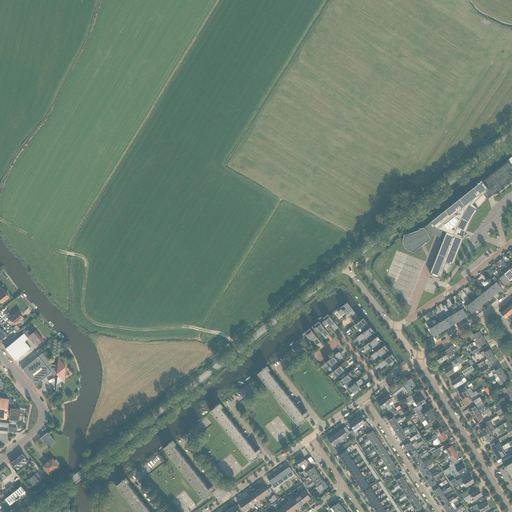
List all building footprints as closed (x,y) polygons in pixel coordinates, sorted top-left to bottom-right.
[(494,195),(511,180),(511,175),(509,173),(508,170),(511,167),(511,165),(508,160),(482,181),(482,180),(480,183),(478,183),(479,183),(430,222),(430,223),(424,228),(419,229),(420,230),(405,235),(404,235),(403,239),(403,243),(406,249),(409,251),(414,252),(415,251),(416,253),(423,249),(421,246),(423,244),(426,242),(427,243),(430,240),(431,240),(429,235),(434,233),(436,233),(445,237),(430,274),(437,277),(436,278),(438,278),(439,278),(440,279),(443,272),(449,275),(461,244),(464,238),(464,239),(465,239),(464,237),(465,236),(465,235),(467,234),(466,234),(465,234),(466,231),(469,225),(470,222),(471,219),(473,216),(475,214),(477,211),(479,208),(481,206),(483,204),(485,201),(488,199),(491,197),(494,195)] [(505,274),(510,280),(511,278),(511,272),(510,270),(501,259),(498,261),(503,268),(504,267),(508,271),(505,274)] [(505,284),(510,280),(505,274),(500,278),(505,284)] [(492,286),(497,293),(502,288),(497,282),(492,286)] [(487,290),(492,297),(497,293),(492,286),(487,290)] [(3,290),(0,292),(0,301),(1,303),(9,297),(3,290)] [(482,294),(487,301),(492,297),(487,290),(482,294)] [(482,305),(487,301),(482,294),(477,298),(482,305)] [(472,302),(477,309),(482,305),(477,298),(472,302)] [(351,309),(352,309),(346,302),(339,308),(341,309),(337,312),(340,316),(344,313),(345,315),(347,313),(349,315),(348,315),(352,322),(358,317),(351,309)] [(472,313),(477,309),(472,302),(467,306),(472,313)] [(511,321),(508,317),(511,313),(511,312),(508,308),(501,313),(506,318),(510,323),(511,321)] [(457,312),(461,319),(467,316),(463,309),(457,312)] [(21,314),(19,310),(10,317),(13,321),(11,323),(14,325),(15,324),(16,324),(23,318),(20,314),(21,314)] [(450,313),(452,316),(456,322),(461,319),(457,312),(454,314),(452,312),(450,313)] [(327,314),(323,318),(325,320),(322,323),(324,326),(328,324),(329,326),(331,324),(335,329),(338,327),(338,328),(330,317),(327,314)] [(446,319),(451,326),(456,322),(452,316),(446,319)] [(363,318),(360,320),(349,329),(350,328),(352,331),(357,328),(358,329),(360,328),(362,330),(366,327),(364,325),(366,323),(363,318)] [(441,322),(445,329),(451,326),(446,319),(441,322)] [(329,335),(319,321),(314,325),(316,327),(314,329),(317,333),(319,331),(320,333),(322,332),(326,337),(329,334),(329,335)] [(435,326),(440,332),(445,329),(441,322),(435,326)] [(434,336),(440,332),(435,326),(430,329),(434,336)] [(374,332),(370,327),(356,338),(357,337),(359,340),(364,337),(365,338),(367,337),(368,338),(372,335),(371,334),(374,332)] [(320,342),(309,328),(305,332),(307,335),(306,336),(308,339),(309,338),(311,340),(312,339),(316,344),(319,342),(320,342)] [(31,334),(28,330),(5,348),(15,361),(31,348),(25,341),(28,339),(28,338),(30,336),(37,345),(43,339),(36,331),(31,334)] [(475,337),(477,340),(483,337),(479,331),(474,334),(473,333),(470,335),(472,338),(475,337)] [(377,336),(363,347),(364,347),(367,349),(371,346),(373,347),(375,346),(376,348),(380,345),(378,343),(381,341),(377,336)] [(483,337),(477,340),(479,344),(476,345),(478,349),(481,347),(481,346),(486,343),(483,337)] [(388,350),(384,345),(370,356),(371,356),(374,358),(379,355),(380,356),(382,355),(383,356),(386,353),(385,352),(388,350)] [(454,353),(457,351),(453,345),(450,347),(450,348),(444,352),(444,351),(436,356),(440,363),(444,361),(454,354),(454,353)] [(486,355),(488,358),(493,355),(490,349),(484,352),(484,351),(481,353),(483,357),(486,355)] [(331,365),(335,370),(338,367),(335,363),(336,361),(335,360),(340,356),(338,353),(339,352),(325,363),(328,367),(331,365)] [(395,359),(391,354),(378,365),(379,364),(381,367),(386,364),(387,365),(389,364),(391,366),(394,363),(392,361),(395,359)] [(493,355),(488,358),(490,362),(487,364),(489,367),(492,366),(491,364),(497,361),(493,355)] [(41,360),(38,356),(22,369),(35,385),(50,373),(57,374),(62,381),(64,380),(64,376),(67,374),(65,371),(65,367),(60,360),(58,360),(57,366),(52,365),(45,357),(41,360)] [(452,366),(445,370),(448,376),(455,372),(453,368),(460,364),(463,362),(460,357),(456,359),(451,362),(453,365),(452,366)] [(338,367),(335,370),(332,372),(336,376),(338,374),(340,376),(344,374),(342,371),(344,370),(343,368),(348,364),(345,362),(346,361),(338,367)] [(267,371),(270,369),(267,366),(257,373),(297,424),(305,418),(303,417),(308,414),(306,411),(302,414),(267,371)] [(474,369),(472,366),(462,372),(464,375),(474,369)] [(496,373),(499,376),(504,373),(501,367),(495,371),(494,369),(491,371),(494,375),(496,373)] [(350,377),(355,373),(352,371),(353,370),(340,381),(343,385),(346,383),(348,385),(351,383),(349,380),(351,379),(350,377)] [(504,373),(499,376),(501,380),(498,382),(500,385),(503,384),(502,382),(508,379),(504,373)] [(461,380),(464,378),(462,375),(459,376),(459,377),(452,382),(455,388),(463,383),(461,380)] [(393,397),(395,400),(397,402),(400,400),(396,394),(404,388),(409,396),(413,393),(410,388),(415,386),(411,378),(408,380),(407,379),(405,380),(394,389),(395,390),(390,393),(392,395),(393,397)] [(357,386),(362,382),(360,380),(360,379),(347,390),(350,394),(353,392),(355,394),(358,392),(356,389),(358,388),(357,386)] [(507,391),(509,395),(511,392),(511,386),(511,385),(506,389),(505,387),(502,389),(504,393),(507,391)] [(473,393),(470,388),(467,390),(466,387),(460,390),(462,393),(459,394),(463,400),(473,393)] [(476,391),(473,393),(463,400),(466,405),(473,402),(471,399),(475,396),(478,394),(476,391)] [(392,402),(395,400),(393,397),(392,395),(389,397),(387,395),(382,399),(390,409),(392,408),(390,405),(389,403),(392,401),(392,402)] [(413,399),(410,401),(412,403),(415,402),(418,407),(413,409),(415,413),(423,409),(420,405),(425,402),(421,396),(417,399),(416,397),(413,399)] [(482,396),(480,397),(474,401),(476,404),(484,399),(482,396)] [(8,409),(9,399),(0,398),(0,418),(7,419),(7,417),(9,417),(9,420),(19,421),(20,417),(21,417),(21,413),(20,413),(20,410),(10,409),(8,409)] [(391,414),(393,413),(391,410),(390,409),(382,399),(378,403),(382,409),(385,406),(388,411),(391,414)] [(471,407),(473,410),(477,408),(477,409),(485,404),(483,400),(471,407)] [(223,407),(220,403),(210,411),(250,461),(258,455),(257,454),(261,451),(259,448),(255,451),(221,408),(223,407)] [(470,412),(474,418),(484,411),(483,409),(480,411),(481,411),(479,412),(477,409),(477,408),(473,410),(470,412)] [(484,411),(474,418),(477,423),(483,419),(482,417),(489,412),(487,409),(484,411)] [(430,410),(419,416),(427,428),(432,425),(430,422),(435,419),(430,410)] [(411,421),(419,416),(416,413),(409,417),(411,421)] [(355,420),(359,426),(362,424),(363,426),(364,425),(365,427),(364,428),(367,431),(371,428),(366,421),(364,422),(360,416),(355,420)] [(387,420),(391,425),(401,419),(404,417),(403,416),(400,417),(395,420),(393,416),(387,420)] [(391,425),(394,431),(400,427),(398,424),(403,421),(401,419),(391,425)] [(352,431),(356,437),(358,435),(357,433),(358,433),(356,431),(360,428),(359,426),(355,420),(349,424),(353,430),(352,431)] [(481,430),(484,436),(494,430),(493,427),(491,428),(491,429),(490,430),(487,426),(481,430)] [(356,437),(352,431),(351,430),(349,432),(346,427),(338,432),(342,439),(344,441),(346,440),(345,437),(350,433),(354,439),(356,437)] [(394,431),(397,436),(408,429),(407,427),(402,430),(400,427),(394,431)] [(432,437),(433,439),(443,432),(440,427),(434,430),(436,435),(435,436),(434,435),(432,437)] [(494,430),(484,436),(488,442),(494,438),(492,435),(499,430),(498,428),(494,430)] [(408,429),(397,436),(401,441),(404,439),(405,441),(410,438),(409,436),(407,437),(405,434),(406,433),(409,431),(408,429)] [(364,441),(365,443),(375,436),(372,431),(366,435),(368,438),(364,441)] [(48,432),(40,438),(41,438),(48,448),(55,442),(48,432)] [(333,436),(338,442),(341,440),(342,442),(344,441),(342,439),(338,432),(333,436)] [(443,432),(433,439),(434,441),(437,439),(436,438),(438,437),(440,442),(447,438),(443,432)] [(338,442),(333,436),(328,439),(333,446),(338,442)] [(366,445),(371,442),(373,445),(379,441),(375,436),(365,443),(366,445)] [(174,446),(176,444),(173,440),(163,448),(203,499),(211,493),(209,491),(214,488),(212,486),(208,489),(174,446)] [(376,450),(382,446),(379,441),(373,445),(376,450)] [(404,445),(407,451),(418,444),(416,441),(411,445),(409,442),(404,445)] [(407,451),(410,456),(416,452),(414,449),(423,443),(422,441),(418,444),(407,451)] [(508,442),(505,444),(506,446),(495,453),(499,459),(506,455),(504,451),(511,447),(508,442)] [(506,446),(505,444),(501,447),(499,443),(492,447),(495,453),(506,446)] [(444,457),(455,451),(452,445),(445,449),(448,454),(446,454),(443,455),(444,457)] [(374,451),(371,453),(373,455),(376,453),(377,452),(379,455),(385,451),(382,446),(376,450),(374,451)] [(436,450),(431,452),(434,456),(442,451),(439,448),(436,450)] [(342,460),(349,456),(345,451),(339,455),(342,460)] [(378,463),(388,456),(385,451),(379,455),(381,458),(380,459),(377,461),(378,463)] [(458,457),(455,451),(444,457),(444,458),(438,461),(440,464),(446,461),(447,459),(452,460),(452,461),(458,457)] [(410,456),(413,461),(424,454),(423,452),(418,455),(416,452),(410,456)] [(413,461),(417,466),(423,462),(421,459),(429,454),(427,452),(424,454),(413,461)] [(22,454),(11,463),(17,471),(29,462),(22,454)] [(345,465),(352,461),(349,456),(342,460),(345,465)] [(386,465),(392,461),(388,456),(378,463),(379,465),(382,463),(384,462),(386,465)] [(307,469),(312,465),(308,459),(306,460),(303,457),(297,461),(300,466),(303,464),(307,469)] [(44,467),(45,468),(43,470),(45,473),(48,471),(49,473),(57,466),(52,460),(44,467)] [(348,470),(357,465),(355,463),(354,464),(352,461),(345,465),(348,470)] [(383,471),(385,473),(395,467),(392,461),(386,465),(388,468),(383,471)] [(429,462),(424,465),(423,462),(417,466),(420,471),(431,464),(429,462)] [(432,466),(431,464),(420,471),(423,476),(429,472),(427,469),(432,466)] [(459,474),(466,470),(463,464),(456,468),(454,465),(450,467),(443,471),(446,475),(453,471),(456,476),(459,474)] [(352,475),(358,471),(357,468),(358,467),(357,465),(348,470),(352,475)] [(284,471),(289,478),(294,474),(289,467),(284,471)] [(310,477),(317,472),(313,467),(306,472),(310,477)] [(386,475),(390,472),(393,476),(398,472),(395,467),(385,473),(386,475)] [(33,486),(36,483),(37,484),(40,482),(39,480),(42,478),(37,472),(33,475),(32,474),(33,473),(30,470),(27,472),(31,477),(28,480),(33,486)] [(279,474),(284,481),(289,478),(284,471),(279,474)] [(355,480),(362,476),(364,474),(363,472),(360,473),(358,471),(352,475),(355,480)] [(313,482),(320,477),(317,472),(310,477),(313,482)] [(423,476),(427,481),(437,474),(436,472),(431,475),(429,472),(423,476)] [(274,478),(279,485),(284,481),(279,474),(274,478)] [(438,474),(437,474),(427,481),(430,486),(436,482),(434,479),(438,476),(439,476),(438,474)] [(470,476),(469,477),(468,476),(467,476),(466,474),(461,477),(461,478),(451,484),(454,489),(463,483),(466,487),(474,482),(470,476)] [(358,485),(365,481),(362,476),(355,480),(358,485)] [(394,488),(405,481),(401,476),(395,480),(397,483),(393,486),(394,488)] [(129,481),(126,478),(126,477),(116,485),(137,511),(149,511),(127,483),(129,481)] [(317,487),(324,482),(320,477),(313,482),(317,487)] [(274,489),(279,485),(274,478),(269,481),(274,489)] [(368,486),(365,481),(358,485),(362,490),(368,486)] [(408,486),(405,481),(394,488),(395,490),(400,487),(402,490),(408,486)] [(327,487),(324,482),(317,487),(320,492),(327,487)] [(259,488),(264,496),(270,493),(264,485),(259,488)] [(9,488),(18,499),(19,498),(21,496),(25,492),(21,487),(16,491),(11,486),(9,488)] [(411,492),(408,486),(402,490),(404,493),(399,496),(401,498),(411,492)] [(447,489),(436,496),(439,501),(445,497),(443,494),(452,489),(450,486),(446,489),(447,489)] [(447,489),(446,489),(445,487),(441,490),(439,487),(433,491),(436,496),(447,489)] [(17,500),(18,499),(9,488),(7,490),(11,495),(6,499),(10,505),(14,501),(17,500)] [(259,500),(264,496),(259,488),(254,492),(259,500)] [(366,497),(373,493),(370,488),(363,492),(366,497)] [(474,500),(482,495),(478,489),(469,495),(467,492),(462,495),(465,501),(471,498),(470,498),(472,497),(474,500)] [(299,494),(305,502),(310,498),(304,491),(299,494)] [(254,504),(259,500),(254,492),(249,496),(254,504)] [(414,497),(411,492),(401,498),(402,500),(407,497),(409,500),(414,497)] [(370,502),(376,498),(373,493),(366,497),(370,502)] [(300,506),(305,502),(299,494),(294,498),(300,506)] [(249,507),(254,504),(249,496),(244,499),(249,507)] [(443,506),(446,511),(452,507),(455,505),(452,502),(458,499),(457,496),(453,499),(443,506)] [(418,502),(414,497),(409,500),(411,504),(406,507),(407,508),(418,502)] [(445,497),(439,501),(443,506),(453,499),(452,497),(447,500),(445,497)] [(295,510),(300,506),(294,498),(289,502),(295,510)] [(373,507),(380,503),(376,498),(370,502),(373,507)] [(244,511),(249,507),(244,499),(238,503),(244,511)] [(289,511),(291,511),(295,510),(289,502),(284,506),(289,511)] [(334,511),(335,511),(342,507),(339,502),(331,508),(334,511)] [(376,511),(383,508),(381,505),(383,504),(382,502),(380,503),(373,507),(376,511)] [(421,507),(418,502),(407,508),(409,511),(413,508),(415,511),(421,507)] [(481,511),(489,507),(486,502),(478,506),(477,504),(472,507),(475,511),(479,509),(481,511)]
